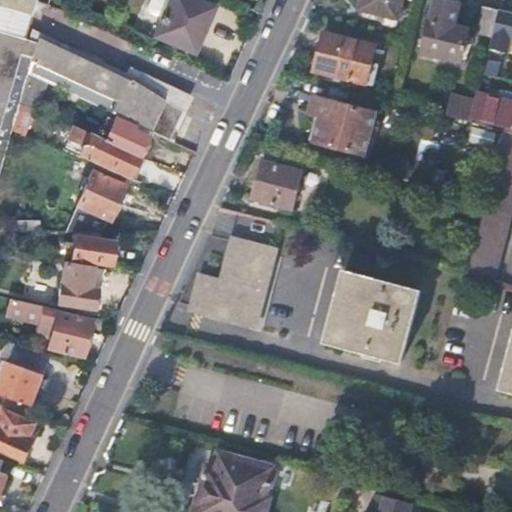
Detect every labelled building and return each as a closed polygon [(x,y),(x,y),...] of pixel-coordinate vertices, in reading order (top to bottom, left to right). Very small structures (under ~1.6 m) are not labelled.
[(0,0),(0,4),(28,11),(32,0),(41,0),(49,4),(50,0),(0,0)] [(190,56),(213,7),(198,0),(169,0),(152,38),(190,56)] [(403,0),(363,0),(360,13),(398,23),(403,0)] [(461,1),(455,0),(437,0),(426,51),(461,60),(468,30),(455,27),(461,1)] [(493,39),(499,12),(483,9),(477,35),(493,39)] [(0,174),(13,130),(21,101),(29,75),(114,115),(133,124),(170,141),(183,111),(129,71),(127,75),(36,32),(34,37),(0,28),(0,174)] [(377,49),(326,35),(317,72),(368,86),(377,49)] [(132,63),(129,71),(183,111),(190,93),(132,63)] [(505,126),(503,132),(511,133),(511,104),(478,96),(476,104),(473,117),(505,126)] [(473,117),(476,104),(452,98),(447,117),(471,123),(473,117)] [(377,117),(317,100),(313,114),(321,117),(314,143),(367,157),(377,117)] [(34,107),(21,101),(13,130),(26,136),(34,107)] [(131,128),(133,124),(114,115),(113,120),(107,118),(103,129),(107,132),(104,140),(138,155),(147,136),(131,128)] [(129,174),(138,155),(104,140),(90,133),(73,125),(64,144),(129,174)] [(511,203),(511,133),(503,132),(485,202),(467,271),(492,278),(511,203)] [(304,170),(265,160),(255,198),(294,208),(304,170)] [(93,173),(74,216),(90,222),(94,214),(109,220),(124,186),(93,173)] [(38,231),(38,219),(11,220),(11,231),(38,231)] [(112,243),(74,237),(70,256),(109,262),(112,243)] [(204,278),(196,306),(256,323),(276,253),(240,243),(227,284),(204,278)] [(437,249),(432,262),(446,266),(449,253),(437,249)] [(91,270),(63,266),(58,302),(92,308),(95,291),(89,290),(91,270)] [(420,292),(344,271),(325,341),(401,363),(420,292)] [(57,311),(10,300),(6,316),(37,326),(39,320),(53,323),(48,347),(83,356),(91,322),(56,313),(57,311)] [(0,406),(4,408),(23,415),(26,405),(32,407),(51,358),(15,345),(0,382),(0,406)] [(511,349),(501,388),(511,391),(511,349)] [(4,408),(0,406),(0,451),(24,462),(31,447),(27,444),(36,425),(4,409),(4,408)] [(208,465),(194,511),(266,511),(271,498),(265,496),(268,484),(272,485),(276,470),(221,455),(217,467),(208,465)] [(410,511),(413,503),(378,494),(374,509),(382,511),(381,511),(410,511)]
